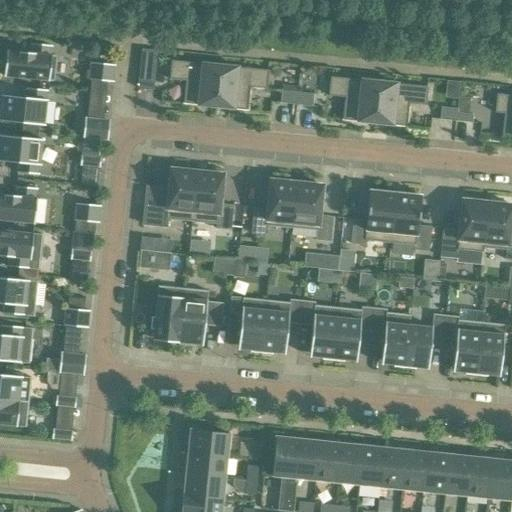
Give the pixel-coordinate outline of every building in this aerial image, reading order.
[(5,64),(3,76),(7,76),(7,77),(53,81),(55,55),(49,55),(50,45),(29,43),(28,53),(9,51),(8,64),(5,64)] [(215,107),(220,66),(171,61),(169,80),(186,81),(185,89),(184,89),(183,104),(198,106),(198,105),(215,107)] [(112,83),(114,65),(90,63),(88,80),(112,83)] [(220,66),(215,107),(233,109),(248,111),(250,96),(249,96),(250,88),(267,90),(268,71),(220,66)] [(155,74),(139,72),(137,88),(153,90),(155,74)] [(374,124),(379,82),(330,78),(328,96),(345,98),(344,105),(342,121),(357,122),(374,124)] [(379,82),(374,124),(392,125),(392,126),(407,127),(409,112),(408,112),(409,104),(426,106),(428,87),(379,82)] [(44,126),(46,100),(45,100),(46,91),(25,88),(24,98),(2,96),(1,108),(4,108),(2,122),(44,126)] [(280,103),(296,105),(297,93),(281,91),(280,103)] [(313,94),(297,93),(296,105),(312,106),(313,94)] [(511,95),(496,94),(494,113),(504,114),(503,122),(501,137),(511,138),(511,95)] [(456,121),(457,113),(457,109),(441,108),(440,119),(456,121)] [(457,113),(456,121),(472,123),(472,115),(457,113)] [(82,138),(107,141),(109,121),(84,118),(82,138)] [(42,140),(0,135),(0,161),(18,163),(17,173),(38,175),(39,166),(40,166),(42,140)] [(99,167),(100,159),(80,156),(80,165),(99,167)] [(78,188),(78,161),(62,161),(61,188),(78,188)] [(167,220),(192,222),(197,172),(188,171),(188,166),(172,165),(171,169),(169,189),(146,187),(142,225),(167,227),(167,220)] [(206,173),(197,172),(192,222),(217,224),(216,229),(231,231),(234,206),(220,204),(223,174),(222,174),(223,170),(206,168),(206,173)] [(267,226),(292,228),(296,183),(284,182),(284,181),(270,180),(267,210),(254,209),(251,234),(266,235),(267,226)] [(309,184),(296,183),(292,228),(316,231),(315,240),(330,242),(333,217),(319,216),(322,186),(322,185),(309,184)] [(0,220),(34,224),(36,198),(35,198),(36,189),(15,187),(14,196),(0,194),(0,220)] [(366,241),(390,243),(395,193),(383,192),(370,190),(370,191),(366,220),(353,219),(350,244),(365,245),(366,241)] [(407,194),(395,193),(390,243),(414,246),(413,251),(428,252),(431,227),(417,226),(420,196),(420,195),(407,194)] [(483,248),(488,203),(476,202),(476,201),(463,200),(462,200),(459,230),(443,228),(440,253),(458,255),(458,250),(483,253),(483,248)] [(38,205),(41,229),(54,227),(51,203),(38,205)] [(498,204),(488,203),(483,248),(506,250),(505,260),(511,260),(511,235),(509,235),(511,205),(499,204),(498,204)] [(100,206),(76,204),(74,221),(98,223),(100,206)] [(0,256),(8,257),(7,266),(38,270),(42,234),(0,230),(0,256)] [(247,247),(239,246),(237,261),(244,261),(245,262),(247,247)] [(90,261),(91,252),(71,250),(70,259),(90,261)] [(151,252),(140,251),(139,267),(149,268),(151,252)] [(320,255),(319,269),(333,270),(334,257),(320,255)] [(237,261),(234,260),(232,276),(243,278),(244,261),(237,261)] [(92,288),(93,265),(73,265),(72,287),(92,288)] [(0,303),(3,304),(2,313),(33,317),(37,281),(0,277),(0,303)] [(154,330),(153,337),(178,340),(183,288),(158,286),(155,318),(151,317),(150,329),(154,330)] [(183,288),(178,340),(202,342),(204,326),(221,327),(223,303),(207,302),(208,291),(183,288)] [(250,352),(261,353),(266,301),(242,298),(230,297),(229,313),(241,314),(238,346),(237,351),(250,352)] [(288,324),(300,325),(302,301),(290,300),(289,303),(266,301),(261,353),(271,354),(284,356),(285,351),(288,324)] [(314,302),(302,301),(300,325),(312,326),(309,353),(309,358),(322,359),(332,361),(337,308),(314,305),(314,302)] [(361,310),(337,308),(332,361),(343,362),(356,363),(356,358),(359,331),(371,332),(373,308),(361,307),(361,310)] [(63,326),(87,328),(89,311),(65,308),(63,326)] [(386,310),(373,308),(371,332),(384,334),(381,361),(380,365),(393,367),(404,368),(408,325),(409,325),(410,315),(386,313),(386,310)] [(443,340),(445,316),(432,314),(431,327),(409,325),(408,325),(404,368),(415,369),(427,370),(428,366),(431,338),(443,340)] [(475,375),(481,323),(457,320),(458,317),(445,316),(443,340),(455,341),(452,368),(452,373),(465,374),(475,375)] [(499,378),(500,373),(505,325),(481,323),(475,375),(486,377),(499,378)] [(0,360),(28,363),(32,328),(1,325),(0,330),(0,360)] [(83,375),(85,355),(60,353),(58,373),(83,375)] [(0,400),(28,403),(31,378),(0,374),(0,400)] [(75,406),(76,398),(56,396),(55,404),(75,406)] [(0,424),(25,428),(28,403),(0,400),(0,424)] [(52,430),(51,438),(71,440),(72,432),(52,430)] [(189,452),(227,456),(229,434),(191,430),(189,452)] [(290,511),(297,441),(275,438),(272,476),(281,477),(278,511),(290,511)] [(297,441),(290,511),(292,511),(296,479),(315,481),(319,441),(310,440),(310,442),(297,441)] [(315,481),(337,483),(341,445),(328,444),(328,442),(319,441),(315,481)] [(259,459),(260,445),(250,444),(248,458),(259,459)] [(341,445),(337,483),(358,485),(362,445),(353,444),(353,446),(341,445)] [(362,445),(358,485),(379,487),(383,450),(371,448),(371,446),(362,445)] [(401,490),(405,449),(396,448),(396,451),(383,450),(379,487),(401,490)] [(401,490),(422,492),(426,454),(414,453),(414,450),(405,449),(401,490)] [(184,474),(224,478),(227,456),(189,452),(188,465),(185,464),(184,474)] [(426,454),(422,492),(444,494),(448,454),(439,453),(439,455),(426,454)] [(465,496),(469,458),(457,457),(457,455),(448,454),(444,494),(465,496)] [(491,458),(482,457),(482,460),(469,458),(465,496),(487,498),(491,458)] [(491,458),(487,498),(508,501),(511,464),(511,462),(500,462),(500,459),(491,458)] [(256,481),(258,467),(248,466),(246,480),(256,481)] [(184,495),(222,499),(224,478),(184,474),(183,483),(186,483),(184,494),(184,495)] [(246,480),(245,494),(255,495),(256,481),(246,480)] [(220,511),(222,499),(184,495),(181,511),(220,511)] [(297,511),(312,511),(313,504),(299,503),(297,511)]
